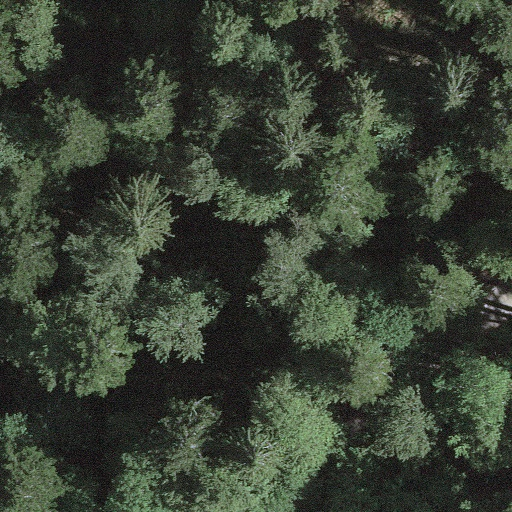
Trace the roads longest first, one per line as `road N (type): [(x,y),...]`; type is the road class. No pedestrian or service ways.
road 1 (unclassified): [(511,294),(421,359),(249,511)]
road 2 (track): [(375,511),(473,455),(511,444)]
